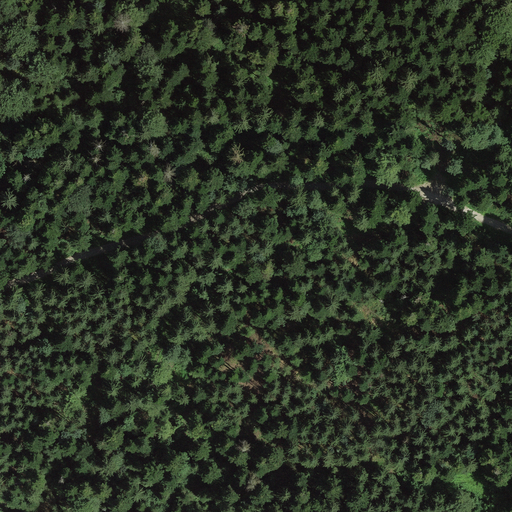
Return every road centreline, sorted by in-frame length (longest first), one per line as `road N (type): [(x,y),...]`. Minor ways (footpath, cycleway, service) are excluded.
road 1 (track): [(0,408),(54,407),(151,379),(195,288),(313,240),(403,219),(425,196)]
road 2 (track): [(425,196),(385,182),(265,185),(0,288)]
